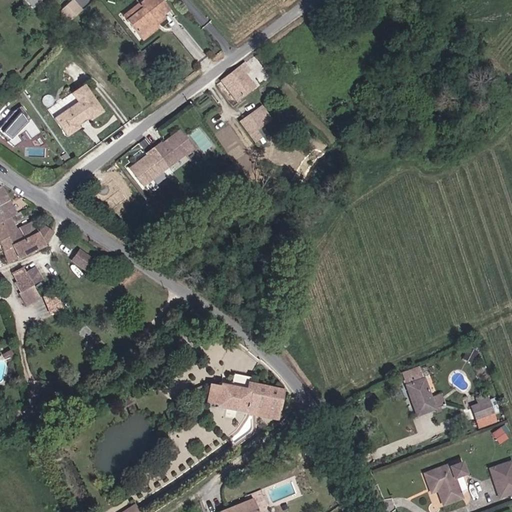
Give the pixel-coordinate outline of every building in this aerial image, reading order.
[(33,12),(44,3),(41,0),(27,0),(25,2),(33,12)] [(156,28),(153,23),(163,15),(171,10),(163,0),(144,0),(140,4),(144,9),(126,22),(141,40),(156,28)] [(69,24),(83,11),(74,1),(60,13),(69,24)] [(126,22),(144,9),(140,4),(122,18),(126,22)] [(153,23),(156,28),(167,20),(163,15),(153,23)] [(141,40),(144,43),(159,32),(156,28),(141,40)] [(250,87),(239,73),(244,70),(239,64),(218,81),(233,100),(250,87)] [(93,120),(102,113),(82,84),(72,91),(79,102),(56,118),(68,135),(78,130),(75,126),(80,122),(78,119),(82,116),(85,118),(89,115),(93,120)] [(266,132),(260,123),(274,112),(266,101),(244,118),(260,137),(266,132)] [(41,135),(22,107),(0,129),(0,135),(13,148),(41,135)] [(263,141),(269,137),(266,132),(260,137),(263,141)] [(143,194),(195,151),(182,135),(164,149),(161,146),(144,161),(146,165),(130,178),(143,194)] [(233,174),(228,167),(222,171),(227,178),(233,174)] [(14,216),(16,215),(1,189),(0,189),(0,223),(6,220),(14,216)] [(22,231),(14,216),(6,220),(9,226),(25,256),(26,257),(48,246),(58,233),(50,226),(42,235),(36,224),(22,231)] [(9,226),(6,220),(0,223),(0,243),(3,242),(15,261),(25,256),(9,226)] [(97,252),(78,244),(74,256),(92,263),(97,252)] [(35,274),(30,266),(20,271),(26,282),(24,283),(29,293),(40,287),(41,286),(41,285),(35,274)] [(50,281),(44,269),(35,274),(41,285),(50,281)] [(46,298),(40,287),(29,293),(27,294),(33,305),(46,298)] [(414,415),(430,409),(423,391),(434,387),(431,376),(417,381),(413,373),(400,378),(414,415)] [(223,384),(239,387),(241,381),(224,378),(223,384)] [(200,402),(209,405),(215,383),(206,381),(200,402)] [(209,407),(280,423),(290,389),(241,381),(239,387),(223,384),(215,383),(209,405),(209,407)] [(433,395),(436,408),(445,405),(442,393),(433,395)] [(472,420),(491,414),(484,395),(471,399),(474,407),(468,410),(472,420)] [(500,443),(509,437),(501,426),(492,432),(500,443)] [(440,504),(459,498),(447,465),(420,474),(425,486),(432,484),(435,490),(440,504)] [(498,504),(511,498),(511,472),(510,468),(489,475),(498,504)] [(425,486),(427,492),(435,490),(432,484),(425,486)] [(220,511),(260,511),(255,495),(219,507),(220,511)]
